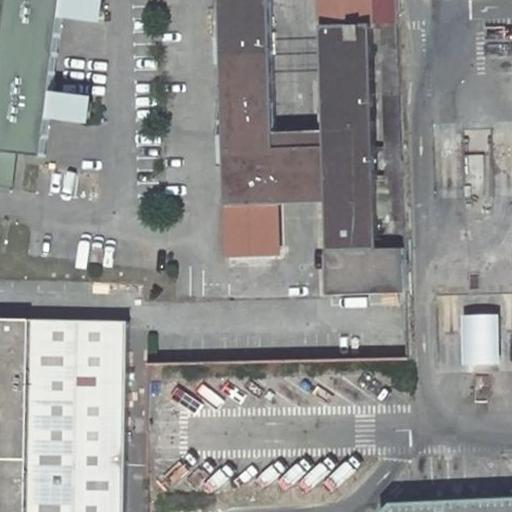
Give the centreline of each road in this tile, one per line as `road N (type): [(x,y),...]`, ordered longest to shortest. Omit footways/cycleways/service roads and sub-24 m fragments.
road 1 (unknown): [(197,254),(253,270),(296,260),(304,217),(304,0)]
road 2 (unknown): [(202,0),(197,254)]
road 3 (unknown): [(119,0),(119,232)]
road 4 (unknown): [(0,205),(119,232)]
